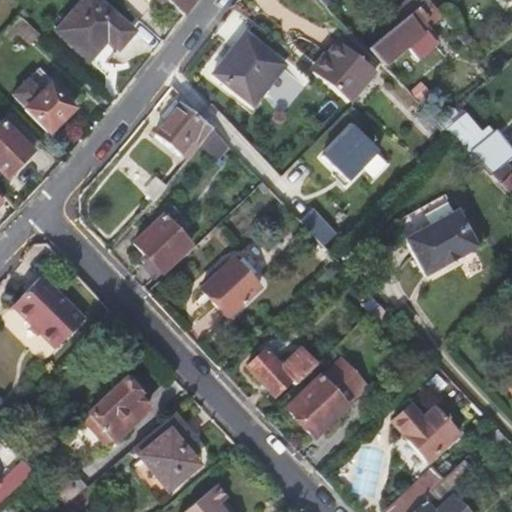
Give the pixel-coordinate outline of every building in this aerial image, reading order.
[(108,45),(116,52),(132,33),(93,0),(85,0),(57,32),(91,63),(108,45)] [(164,0),(183,16),(186,12),(195,0),(164,0)] [(450,6),(444,0),(427,0),(426,2),(436,13),(438,16),(450,6)] [(436,13),(426,2),(368,51),(383,68),(406,48),(417,61),(435,46),(424,32),(428,29),(424,24),(436,13)] [(30,46),(40,36),(18,16),(9,27),(18,35),(30,46)] [(279,63),(286,54),(252,25),(212,74),(252,108),(285,66),(279,63)] [(10,43),(18,35),(9,27),(2,35),(10,43)] [(336,41),(309,73),(349,106),(375,73),(336,41)] [(100,71),(116,52),(108,45),(91,63),(100,71)] [(38,71),(28,81),(40,94),(50,83),(38,71)] [(75,110),(50,83),(40,94),(28,81),(12,96),(49,136),(75,110)] [(192,144),(199,149),(202,146),(213,134),(177,105),(153,134),(180,156),(192,144)] [(32,152),(2,122),(0,124),(0,173),(7,179),(32,152)] [(347,184),(378,153),(352,127),(321,158),(337,173),(347,184)] [(473,148),(490,172),(511,156),(511,149),(498,130),(473,148)] [(226,152),(228,148),(214,133),(213,134),(202,146),(212,154),(219,146),(226,152)] [(511,172),(506,165),(490,178),(511,200),(511,172)] [(347,184),(337,173),(333,177),(344,187),(347,184)] [(146,197),(153,203),(165,188),(158,182),(146,197)] [(263,197),(269,192),(261,183),(255,188),(263,197)] [(473,248),(454,211),(452,213),(403,238),(402,238),(421,276),(473,248)] [(190,246),(161,216),(132,243),(150,263),(147,267),(157,277),(190,246)] [(260,289),(232,258),(199,290),(227,321),(260,289)] [(83,321),(40,280),(11,310),(54,351),(83,321)] [(354,299),(370,316),(379,307),(362,291),(354,299)] [(389,337),(398,328),(379,307),(370,316),(389,337)] [(310,371),(315,366),(299,349),(280,367),(264,349),(244,368),(273,399),(292,382),(295,385),(310,371)] [(316,377),(310,371),(295,385),(277,403),(313,442),(346,411),(344,408),(365,389),(336,358),(316,377)] [(511,366),(500,371),(511,399),(511,398),(511,366)] [(124,379),(86,415),(90,421),(73,437),(73,443),(65,450),(65,451),(65,452),(65,453),(66,453),(66,454),(67,454),(67,455),(68,456),(68,457),(69,457),(70,457),(70,458),(71,458),(72,459),(73,459),(81,452),(89,461),(94,460),(110,443),(112,444),(147,412),(134,397),(137,393),(124,379)] [(0,399),(0,416),(8,408),(0,399)] [(429,465),(460,435),(434,408),(422,419),(409,406),(391,424),(429,465)] [(192,441),(169,416),(130,449),(139,459),(167,492),(196,467),(181,450),(192,441)] [(488,451),(502,438),(496,431),(482,445),(488,451)] [(0,506),(32,476),(7,449),(0,455),(0,459),(12,472),(0,483),(0,506)] [(170,496),(167,492),(139,459),(130,467),(162,503),(170,496)] [(472,473),(462,463),(418,503),(408,511),(464,511),(453,499),(439,511),(434,511),(431,507),(437,507),(472,473)] [(72,478),(52,496),(61,505),(82,488),(72,478)] [(221,511),(217,507),(222,502),(225,500),(214,487),(183,511),(221,511)] [(384,511),(408,511),(418,503),(407,492),(384,511)] [(229,511),(222,502),(217,507),(221,511),(229,511)]
